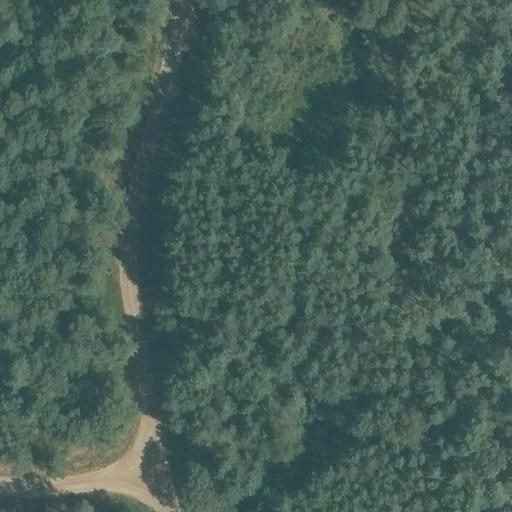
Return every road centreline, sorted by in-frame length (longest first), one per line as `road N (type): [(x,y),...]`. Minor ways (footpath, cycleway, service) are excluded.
road 1 (track): [(174,511),(140,371),(126,237),(187,0)]
road 2 (track): [(159,470),(63,489),(0,489)]
